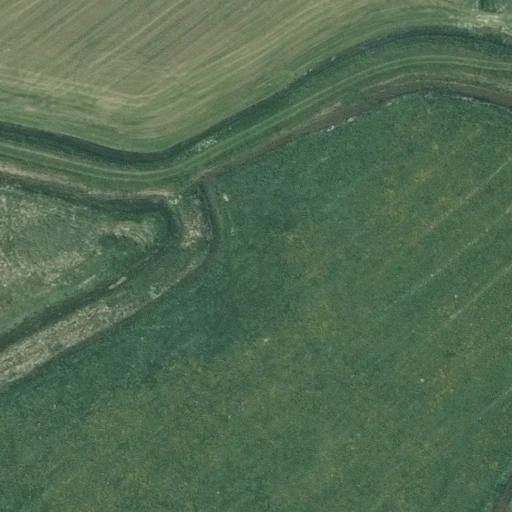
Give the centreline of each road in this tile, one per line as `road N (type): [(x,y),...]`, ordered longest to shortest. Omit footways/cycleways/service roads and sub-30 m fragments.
road 1 (track): [(511,78),(410,66),(367,77),(187,173),(142,182),(0,152)]
road 2 (track): [(0,356),(190,252),(196,229),(187,173)]
